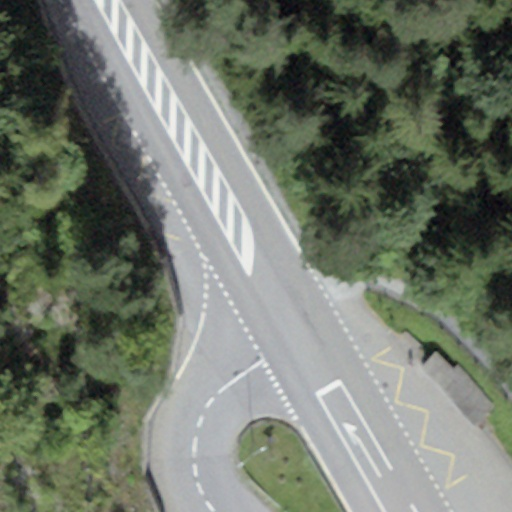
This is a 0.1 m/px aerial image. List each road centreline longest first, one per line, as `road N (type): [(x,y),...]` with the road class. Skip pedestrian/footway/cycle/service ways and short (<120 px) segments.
road 1 (tertiary): [(108,0),(290,324)]
road 2 (residential): [(290,324),(262,360),(212,396),(188,449),(205,504),(215,511)]
road 3 (tertiary): [(290,324),(403,511)]
